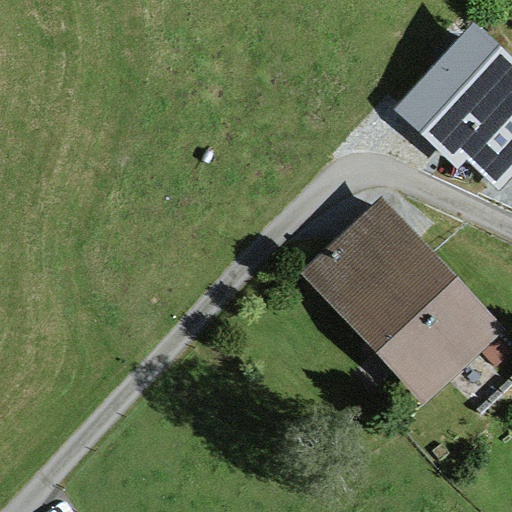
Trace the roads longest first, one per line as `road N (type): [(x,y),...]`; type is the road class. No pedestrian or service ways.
road 1 (track): [(369,153),(23,511)]
road 2 (track): [(511,240),(408,180),(343,181)]
